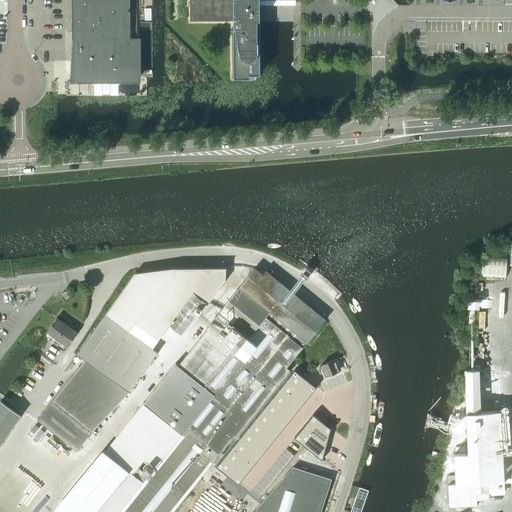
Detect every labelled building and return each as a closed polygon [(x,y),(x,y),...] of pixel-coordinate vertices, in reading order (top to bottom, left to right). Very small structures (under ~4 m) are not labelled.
[(141,83),(141,38),(131,38),(131,22),(130,0),(71,0),(71,21),(71,83),(141,83)] [(189,0),(190,20),(233,20),(233,77),(249,77),(249,74),(260,74),(259,0),(189,0)] [(135,271),(106,313),(152,346),(169,324),(182,334),(208,301),(223,282),(226,267),(173,267),(135,271)] [(173,511),(213,464),(233,438),(235,439),(290,370),(287,368),(326,320),(292,294),(289,291),(264,271),(260,269),(258,272),(254,269),(239,287),(236,290),(206,328),(207,328),(177,366),(182,370),(205,389),(185,413),(180,420),(187,427),(147,476),(138,468),(133,474),(130,472),(97,511),(173,511)] [(129,391),(157,352),(105,314),(77,353),(129,391)] [(47,332),(44,336),(49,340),(52,336),(56,339),(68,322),(64,319),(63,321),(56,317),(52,323),(46,331),(47,332)] [(68,322),(56,339),(60,342),(57,346),(63,350),(66,345),(67,345),(77,331),(71,327),(72,325),(68,322)] [(424,340),(400,450),(419,454),(443,344),(424,340)] [(335,359),(320,365),(325,376),(339,370),(339,368),(339,367),(337,364),(335,359)] [(290,371),(285,378),(307,395),(314,385),(295,370),(292,368),(290,371)] [(505,491),(501,410),(481,411),(479,369),(465,370),(466,412),(468,452),(454,453),(455,475),(448,475),(449,507),(477,506),(476,493),(505,491)] [(285,378),(277,387),(299,405),(307,395),(285,378)] [(277,387),(269,397),(291,414),(299,405),(277,387)] [(269,397),(262,407),(284,424),(291,414),(269,397)] [(0,400),(0,443),(20,415),(0,400)] [(36,419),(75,451),(90,432),(52,400),(36,419)] [(262,407),(254,417),(276,434),(284,424),(262,407)] [(254,417),(246,426),(268,444),(276,434),(254,417)] [(318,417),(309,428),(333,447),(337,431),(318,417)] [(246,426),(239,436),(261,453),(268,444),(246,426)] [(309,428),(300,440),(329,463),(333,447),(309,428)] [(239,436),(231,446),(253,463),(261,453),(239,436)] [(231,446),(223,455),(245,473),(253,463),(231,446)] [(223,455),(216,465),(238,483),(245,473),(223,455)] [(320,511),(332,478),(293,466),(253,511),(320,511)] [(360,511),(368,491),(358,487),(349,511),(360,511)]
